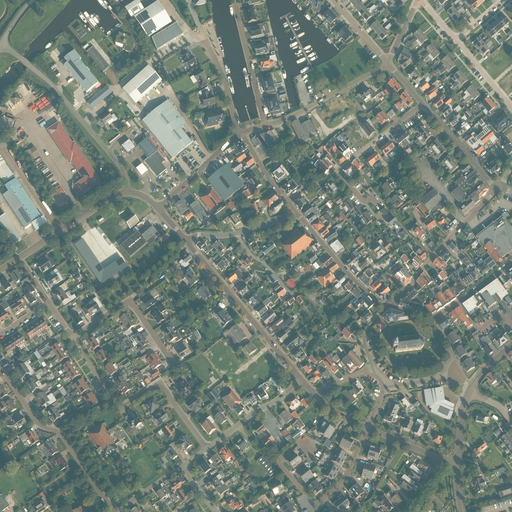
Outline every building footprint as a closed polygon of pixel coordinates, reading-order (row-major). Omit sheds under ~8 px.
[(323,4),(319,0),(318,0),(311,6),(318,13),(324,7),(323,8),(321,5),(323,4)] [(354,9),(360,4),(356,0),(355,0),(350,4),(354,9)] [(388,0),(392,5),(389,7),(394,12),(403,4),(399,0),(388,0)] [(171,24),(158,3),(144,12),(137,1),(124,10),(131,19),(133,18),(147,39),(171,24)] [(473,11),(478,7),(474,1),(469,6),(473,11)] [(358,13),(364,8),(360,4),(354,9),(358,13)] [(451,18),(462,8),(460,6),(454,11),(452,8),(447,13),(451,18)] [(245,13),(248,24),(256,21),(254,13),(255,13),(254,7),(247,9),(248,12),(245,13)] [(366,11),(364,8),(358,13),(362,18),(369,11),(368,10),(369,10),(368,9),(366,11)] [(462,8),(451,18),(455,22),(458,20),(460,23),(465,18),(463,15),(460,17),(458,15),(464,11),(462,8)] [(326,21),(333,15),(329,11),(327,13),(326,11),(327,10),(327,9),(320,16),(322,18),(323,17),(326,21)] [(370,13),(369,11),(362,18),(366,22),(372,18),(369,15),(371,13),(370,13)] [(333,15),(326,21),(330,25),(329,26),(331,29),(338,23),(337,24),(335,21),(337,20),(333,15)] [(503,17),(498,21),(504,28),(509,24),(503,17)] [(498,21),(494,24),(500,31),(504,28),(498,21)] [(374,32),(380,27),(376,23),(370,27),(374,32)] [(184,35),(177,24),(152,39),(157,51),(184,35)] [(252,37),(262,35),(261,31),(263,30),(262,24),(256,26),(256,29),(250,31),(252,37)] [(494,24),(489,28),(495,35),(500,31),(494,24)] [(341,39),(348,33),(344,28),(343,30),(341,28),(342,27),(335,33),(337,35),(338,35),(341,39)] [(382,30),(380,27),(374,32),(378,36),(385,30),(384,29),(385,29),(384,28),(382,30)] [(489,28),(485,32),(491,39),(495,35),(489,28)] [(386,31),(385,30),(378,36),(382,41),(388,36),(385,34),(387,32),(386,31)] [(412,45),(423,36),(419,31),(413,36),(415,38),(410,43),(409,42),(407,44),(410,47),(412,45)] [(346,46),(353,40),(352,41),(350,39),(352,37),(348,33),(341,39),(345,43),(344,43),(346,46)] [(117,38),(115,44),(123,47),(122,50),(125,51),(125,52),(131,53),(134,43),(132,43),(133,39),(127,38),(126,38),(126,37),(119,34),(118,39),(117,38)] [(79,48),(82,46),(76,36),(73,38),(79,48)] [(427,41),(423,36),(412,45),(414,47),(419,43),(421,45),(427,41)] [(479,51),(490,42),(488,40),(483,44),(481,42),(475,47),(479,51)] [(255,50),(256,56),(260,55),(260,56),(269,54),(267,46),(270,45),(269,41),(262,42),(263,47),(259,48),(259,49),(255,50)] [(492,44),(490,42),(479,51),(483,56),(489,51),(487,49),(492,44)] [(422,58),(424,60),(430,55),(435,51),(431,46),(426,51),(428,53),(422,58)] [(93,48),(86,53),(103,73),(109,68),(93,48)] [(398,59),(397,62),(398,63),(399,65),(403,70),(411,63),(409,61),(411,58),(414,62),(416,60),(412,55),(408,53),(408,51),(404,49),(401,54),(398,59)] [(81,59),(74,51),(64,60),(67,64),(64,66),(86,94),(98,84),(79,61),(81,59)] [(430,55),(424,60),(426,62),(430,59),(432,58),(434,60),(439,55),(435,51),(430,55)] [(193,58),(193,59),(191,60),(187,53),(181,57),(185,63),(184,63),(188,69),(197,64),(196,62),(197,62),(195,59),(194,59),(193,58)] [(269,57),(270,60),(269,61),(260,63),(260,64),(260,66),(261,66),(261,67),(262,67),(262,69),(267,68),(269,68),(269,67),(270,67),(270,66),(274,65),(274,63),(277,62),(276,59),(275,59),(275,56),(269,57)] [(497,73),(503,67),(494,57),(488,63),(497,73)] [(445,67),(451,63),(447,58),(441,63),(443,65),(442,66),(438,70),(440,72),(444,69),(445,67)] [(455,67),(451,63),(445,67),(449,72),(455,67)] [(148,66),(122,90),(135,105),(162,82),(148,66)] [(416,85),(423,79),(414,69),(408,75),(411,79),(413,81),(416,85)] [(198,82),(201,88),(207,85),(203,78),(205,77),(206,78),(206,77),(202,71),(193,76),(197,83),(198,82)] [(453,82),(450,84),(451,85),(452,87),(463,77),(459,73),(451,79),(453,82)] [(264,88),(274,85),(272,76),(263,78),(264,78),(265,81),(263,82),(264,88)] [(463,77),(452,87),(454,89),(459,84),(461,87),(467,82),(463,77)] [(422,85),(419,88),(423,92),(429,88),(426,84),(428,82),(430,80),(428,78),(426,80),(424,82),(421,85),(422,85)] [(392,89),(397,85),(393,80),(388,84),(392,89)] [(276,94),(274,85),(264,88),(265,93),(268,93),(269,95),(267,96),(276,94)] [(401,90),(397,85),(392,89),(396,94),(401,90)] [(112,94),(107,87),(103,91),(108,97),(112,94)] [(427,92),(425,95),(426,96),(430,101),(433,98),(434,98),(436,96),(434,93),(437,90),(434,87),(427,93),(427,92)] [(462,99),(464,101),(475,92),(472,87),(466,92),(468,94),(462,99)] [(373,99),(377,96),(372,91),(370,93),(366,88),(362,92),(359,95),(364,101),(370,96),(373,99)] [(208,92),(207,89),(199,94),(201,96),(200,96),(200,97),(202,96),(203,99),(202,100),(204,107),(215,104),(213,97),(209,98),(209,96),(208,92),(209,92),(209,91),(208,92)] [(104,100),(108,97),(103,91),(99,94),(104,100)] [(475,92),(464,101),(466,103),(472,99),(474,101),(479,96),(475,92)] [(404,103),(409,98),(404,93),(399,98),(402,100),(398,103),(401,105),(404,103)] [(14,106),(21,100),(16,94),(9,100),(14,106)] [(100,103),(104,100),(99,94),(95,97),(100,103)] [(42,95),(27,106),(29,109),(44,98),(42,95)] [(433,105),(437,109),(443,104),(441,102),(445,98),(442,95),(438,99),(439,100),(433,105)] [(268,102),(269,108),(279,105),(277,96),(268,99),(269,99),(270,101),(268,102)] [(96,107),(100,103),(95,97),(91,100),(96,107)] [(325,115),(321,119),(328,127),(340,118),(342,120),(346,118),(343,115),(356,105),(349,97),(345,100),(344,99),(337,104),(336,103),(330,108),(331,109),(324,114),(325,115)] [(413,103),(409,98),(404,103),(408,108),(413,103)] [(185,99),(179,102),(185,113),(189,110),(186,105),(187,104),(185,99)] [(92,110),(96,107),(91,100),(87,103),(92,110)] [(482,100),(477,104),(479,107),(481,105),(484,110),(491,104),(488,100),(484,102),(482,100)] [(142,122),(172,159),(192,144),(181,130),(187,125),(168,101),(142,122)] [(491,104),(484,110),(488,114),(486,115),(489,118),(494,113),(492,111),(495,108),(491,104)] [(281,114),(279,105),(269,108),(270,113),(273,113),(274,115),(272,116),(281,114)] [(450,110),(451,108),(449,105),(443,110),(444,111),(441,114),(445,118),(452,112),(450,110)] [(390,118),(396,114),(393,110),(387,114),(390,118)] [(218,123),(226,121),(224,112),(217,114),(217,112),(202,116),(204,124),(205,124),(206,128),(219,125),(218,123)] [(381,126),(388,120),(382,112),(378,116),(377,116),(378,116),(375,118),(381,126)] [(113,121),(116,119),(113,115),(111,117),(108,114),(100,120),(104,125),(112,119),(113,121)] [(451,119),(452,120),(449,123),(452,127),(458,122),(457,121),(461,118),(457,114),(451,119)] [(511,121),(510,120),(509,121),(505,115),(495,123),(493,120),(488,124),(489,125),(491,127),(491,126),(497,133),(504,127),(507,130),(511,125),(511,121)] [(368,124),(362,129),(369,138),(375,133),(370,126),(372,124),(368,120),(366,122),(368,124)] [(301,145),(317,136),(309,121),(300,126),(298,121),(290,125),(301,145)] [(481,121),(477,124),(482,130),(486,127),(481,121)] [(459,127),(460,129),(456,132),(460,136),(466,132),(464,129),(468,126),(465,122),(459,127)] [(83,176),(87,181),(81,185),(80,183),(73,188),(78,197),(100,183),(74,144),(72,145),(58,124),(48,131),(70,164),(72,163),(81,178),(83,176)] [(419,126),(413,130),(416,133),(417,132),(419,135),(416,138),(418,140),(425,133),(428,131),(424,126),(421,128),(419,126)] [(470,136),(464,141),(477,156),(483,151),(480,147),(481,146),(482,147),(483,146),(483,145),(488,140),(493,136),(486,127),(482,131),(483,132),(477,137),(474,140),(470,136)] [(274,130),(271,132),(276,140),(272,143),(271,143),(275,149),(282,144),(277,136),(274,130)] [(418,140),(415,142),(417,145),(420,142),(419,141),(422,139),(425,142),(424,142),(425,142),(432,136),(428,131),(425,133),(418,140)] [(266,135),(272,143),(276,140),(271,132),(270,132),(266,135)] [(407,146),(409,144),(405,140),(408,138),(403,132),(398,136),(407,146)] [(349,135),(347,137),(350,142),(353,140),(358,146),(364,142),(357,133),(351,138),(349,135)] [(275,149),(271,143),(265,134),(258,138),(257,136),(252,140),(251,141),(256,148),(259,146),(268,158),(269,158),(271,160),(273,159),(271,156),(274,154),(277,152),(275,149)] [(342,135),(336,139),(339,143),(345,139),(342,135)] [(404,148),(407,146),(398,136),(394,139),(398,145),(401,143),(402,145),(404,148)] [(493,136),(488,140),(492,145),(498,141),(493,136)] [(147,139),(138,147),(148,159),(144,162),(157,178),(166,170),(161,164),(165,161),(147,139)] [(129,140),(121,146),(127,154),(135,148),(129,140)] [(511,152),(511,149),(509,146),(511,144),(507,140),(502,143),(506,147),(503,149),(509,155),(510,155),(511,154),(511,153),(511,152)] [(224,161),(227,165),(230,163),(233,161),(232,159),(246,150),(244,148),(245,147),(244,146),(243,146),(240,141),(234,145),(234,146),(227,151),(230,156),(224,161)] [(431,149),(434,153),(441,147),(436,142),(428,149),(430,151),(431,149)] [(389,143),(385,147),(389,153),(389,152),(394,149),(389,143)] [(337,151),(340,153),(344,158),(350,153),(347,149),(349,148),(346,144),(344,146),(344,145),(337,151)] [(332,156),(338,151),(332,145),(326,150),(332,156)] [(40,156),(34,147),(26,153),(32,162),(40,156)] [(391,155),(391,154),(389,152),(389,153),(385,147),(380,150),(384,156),(387,154),(391,159),(393,161),(395,159),(393,157),(391,155)] [(441,147),(434,153),(437,156),(435,157),(437,159),(445,153),(441,147)] [(340,165),(346,160),(344,158),(340,153),(337,155),(337,156),(334,158),(340,165)] [(238,163),(246,158),(242,154),(235,159),(236,161),(235,162),(237,164),(238,163)] [(371,158),(375,164),(380,160),(375,154),(371,158)] [(321,162),(328,170),(332,167),(329,164),(330,163),(330,162),(332,160),(328,155),(325,157),(326,158),(325,159),(321,162)] [(0,178),(4,184),(14,178),(0,156),(0,178)] [(328,171),(328,170),(321,162),(320,161),(319,161),(318,160),(315,156),(312,160),(315,164),(314,166),(323,176),(328,171)] [(444,165),(447,168),(453,162),(449,157),(441,164),(442,166),(444,165)] [(248,168),(254,163),(252,161),(253,160),(252,159),(251,159),(250,158),(244,163),(246,166),(243,169),(245,171),(246,170),(246,169),(248,168)] [(370,167),(375,164),(371,158),(366,162),(370,167)] [(358,170),(362,167),(356,160),(352,163),(358,170)] [(453,162),(447,168),(449,171),(448,172),(450,175),(458,168),(453,162)] [(499,170),(500,169),(493,162),(488,166),(487,165),(485,166),(485,165),(483,166),(484,167),(485,169),(487,171),(491,175),(494,173),(496,172),(497,172),(498,172),(499,171),(499,170)] [(235,173),(242,168),(239,163),(232,169),(235,173)] [(356,171),(352,166),(351,164),(343,171),(347,176),(352,172),(353,174),(356,171)] [(237,177),(230,169),(227,165),(207,181),(224,202),(244,187),(238,178),(240,177),(239,176),(237,177)] [(462,178),(471,171),(470,170),(466,165),(460,171),(463,174),(460,176),(461,177),(462,178)] [(282,166),(280,168),(271,174),(276,181),(276,182),(276,183),(277,183),(278,184),(287,177),(289,175),(282,166)] [(141,167),(135,172),(141,179),(147,174),(141,167)] [(462,178),(461,177),(454,183),(456,185),(461,192),(469,185),(467,182),(475,175),(471,170),(471,171),(462,178)] [(246,183),(249,181),(255,190),(257,188),(257,189),(258,188),(261,185),(253,174),(244,180),(246,183)] [(468,197),(472,202),(475,205),(480,201),(478,199),(482,196),(482,197),(483,196),(483,197),(486,195),(485,194),(486,194),(485,193),(487,191),(487,190),(478,178),(477,178),(477,179),(470,185),(475,191),(476,190),(477,190),(468,197)] [(41,219),(19,185),(16,180),(5,188),(8,193),(3,196),(25,230),(32,225),(35,231),(46,224),(42,218),(41,219)] [(394,184),(393,185),(394,187),(395,188),(394,189),(396,192),(403,187),(398,181),(394,184)] [(286,196),(297,188),(294,185),(290,188),(287,183),(281,188),(286,196)] [(327,183),(322,188),(325,191),(327,194),(330,191),(332,194),(336,191),(338,190),(333,183),(330,186),(327,183)] [(385,192),(393,185),(391,184),(389,186),(387,183),(381,188),(385,192)] [(394,187),(393,185),(385,192),(388,196),(393,192),(391,189),(394,187)] [(456,185),(451,189),(453,192),(450,194),(460,206),(457,208),(459,210),(464,216),(474,207),(461,192),(456,185)] [(200,198),(213,216),(225,207),(212,190),(209,192),(208,192),(200,198)] [(246,201),(252,196),(248,190),(244,193),(241,196),(246,201)] [(325,195),(321,190),(317,194),(321,198),(325,195)] [(435,207),(442,201),(433,190),(419,202),(429,212),(430,211),(435,207)] [(281,200),(280,199),(274,192),(268,197),(267,197),(262,201),(266,207),(267,207),(269,209),(281,200)] [(394,204),(402,198),(401,196),(398,198),(396,195),(391,200),(394,204)] [(301,212),(308,207),(300,197),(293,203),(296,207),(297,209),(301,212)] [(343,201),(340,197),(334,202),(337,206),(343,201)] [(403,199),(402,198),(394,204),(397,208),(403,204),(401,201),(403,199)] [(344,210),(352,204),(349,200),(344,204),(345,207),(343,209),(344,210)] [(187,221),(193,217),(190,212),(188,214),(186,211),(188,210),(181,201),(174,206),(181,215),(181,216),(182,217),(183,217),(184,217),(187,221)] [(284,207),(280,202),(271,209),(270,212),(272,214),(275,214),(284,207)] [(437,207),(441,212),(447,207),(442,202),(437,207)] [(190,207),(188,208),(193,216),(195,215),(206,229),(212,224),(208,218),(210,217),(208,214),(206,216),(196,203),(190,207)] [(352,204),(344,210),(346,212),(348,210),(350,213),(352,211),(355,208),(352,204)] [(258,213),(258,210),(256,205),(252,206),(254,212),(246,214),(249,223),(257,220),(256,214),(258,213)] [(425,220),(429,215),(420,205),(415,209),(425,220)] [(352,211),(354,213),(351,215),(352,217),(361,211),(357,206),(355,208),(352,211)] [(314,213),(318,210),(316,207),(312,210),(310,207),(301,213),(306,219),(314,213)] [(388,213),(384,209),(380,213),(384,217),(388,213)] [(314,214),(314,213),(306,219),(310,224),(321,216),(319,214),(320,214),(317,211),(314,214)] [(325,213),(326,215),(323,217),(320,220),(322,222),(320,223),(319,221),(312,226),(317,233),(324,228),(322,225),(326,221),(328,223),(332,220),(329,215),(331,214),(328,211),(325,213)] [(361,211),(352,217),(354,219),(356,217),(358,219),(360,218),(360,217),(364,215),(364,214),(361,211)] [(139,222),(131,213),(122,220),(130,230),(139,222)] [(360,217),(360,218),(362,220),(359,222),(361,223),(369,217),(366,213),(364,214),(364,215),(360,217)] [(236,218),(238,216),(237,214),(234,215),(229,219),(235,227),(240,223),(236,218)] [(341,214),(338,217),(336,218),(341,224),(342,223),(346,220),(341,214)] [(507,214),(501,215),(502,217),(476,237),(498,265),(503,261),(501,259),(511,250),(511,229),(507,223),(511,218),(511,219),(507,214)] [(22,240),(5,215),(0,217),(0,225),(13,245),(22,240)] [(372,221),(369,217),(361,223),(362,225),(365,223),(367,225),(372,221)] [(390,228),(392,226),(397,223),(392,217),(386,223),(390,228)] [(444,217),(440,221),(438,223),(442,227),(444,224),(446,227),(445,228),(446,229),(444,231),(449,235),(455,228),(454,228),(459,224),(454,220),(451,223),(444,217)] [(429,231),(436,226),(431,220),(424,225),(429,231)] [(392,226),(397,232),(394,234),(395,236),(397,234),(398,235),(400,233),(398,231),(401,228),(397,223),(392,226)] [(415,225),(418,228),(413,233),(418,237),(419,236),(421,238),(422,240),(425,238),(423,236),(424,235),(419,229),(421,227),(417,223),(415,225)] [(329,225),(328,226),(318,234),(322,239),(329,234),(326,231),(330,228),(331,227),(329,225)] [(327,244),(334,239),(338,236),(335,234),(341,229),(339,226),(333,231),(323,240),(327,245),(327,244)] [(166,241),(169,238),(168,238),(168,237),(167,235),(166,235),(164,233),(161,236),(160,235),(161,234),(158,232),(157,233),(152,227),(141,237),(137,232),(120,247),(130,259),(147,244),(148,246),(155,240),(157,238),(162,244),(164,246),(168,243),(166,241)] [(291,260),(314,242),(303,228),(298,232),(296,229),(292,232),(294,235),(281,245),(284,249),(283,250),(291,260)] [(472,239),(474,238),(474,237),(466,229),(461,233),(467,239),(469,241),(471,238),(472,239)] [(400,233),(398,235),(403,241),(408,236),(403,230),(400,233)] [(255,240),(254,240),(253,236),(250,237),(249,236),(248,237),(247,238),(246,238),(248,243),(248,244),(249,245),(254,244),(254,245),(253,245),(254,249),(252,249),(253,252),(258,250),(255,243),(256,242),(256,240),(255,240)] [(373,236),(370,238),(375,244),(377,242),(380,240),(377,236),(375,238),(374,236),(373,236)] [(361,247),(364,244),(359,238),(356,241),(361,247)] [(334,239),(327,244),(329,246),(336,256),(341,252),(344,250),(338,244),(341,242),(338,239),(335,241),(334,239)] [(83,240),(74,246),(101,285),(127,267),(121,259),(103,271),(83,240)] [(387,253),(392,249),(387,243),(384,245),(380,241),(378,243),(387,253)] [(472,248),(471,249),(472,250),(477,246),(477,245),(479,244),(476,241),(474,242),(470,246),(472,248)] [(210,252),(213,249),(207,242),(204,244),(204,243),(201,245),(199,243),(196,246),(201,251),(202,250),(203,250),(207,255),(210,252)] [(222,252),(225,250),(218,242),(212,246),(216,251),(215,252),(220,258),(224,255),(222,252)] [(316,255),(322,249),(316,242),(310,247),(316,255)] [(265,256),(275,247),(272,243),(261,251),(265,256)] [(467,247),(463,243),(459,247),(463,251),(467,247)] [(378,245),(376,246),(370,251),(377,260),(385,253),(378,245)] [(475,253),(472,250),(471,249),(469,246),(463,252),(462,251),(460,252),(464,257),(471,264),(476,269),(475,270),(471,265),(471,266),(474,269),(475,271),(481,278),(481,277),(488,272),(480,261),(475,253)] [(480,261),(488,272),(496,266),(482,248),(479,250),(475,253),(480,261)] [(420,250),(418,252),(415,254),(418,257),(422,261),(426,257),(420,250)] [(450,255),(445,250),(438,257),(445,263),(449,259),(452,263),(455,261),(451,256),(450,255)] [(416,257),(413,254),(413,253),(410,256),(413,260),(412,262),(414,263),(411,266),(416,271),(418,268),(419,268),(423,264),(416,257)] [(50,258),(49,259),(47,255),(41,259),(43,263),(37,267),(39,269),(38,269),(39,270),(41,273),(48,269),(48,270),(56,265),(50,258)] [(182,261),(179,263),(184,269),(189,265),(187,263),(191,259),(187,255),(181,260),(182,261)] [(409,261),(404,256),(400,259),(406,265),(409,261)] [(333,262),(328,257),(323,262),(320,259),(315,263),(319,268),(320,268),(322,265),(326,269),(333,262)] [(248,258),(243,262),(242,260),(240,261),(242,263),(246,269),(253,264),(248,258)] [(348,270),(358,262),(354,258),(344,266),(348,270)] [(446,270),(447,268),(446,267),(437,259),(433,264),(439,270),(442,266),(446,270)] [(469,276),(468,277),(474,283),(475,283),(474,282),(477,280),(478,280),(481,278),(475,271),(474,269),(471,266),(471,265),(465,259),(461,262),(467,268),(464,271),(467,275),(468,274),(469,276)] [(143,271),(149,266),(144,260),(138,265),(143,271)] [(227,266),(229,265),(226,261),(224,262),(222,260),(216,266),(221,272),(228,267),(227,266)] [(361,265),(358,262),(349,270),(355,277),(368,265),(365,262),(361,265)] [(325,288),(332,283),(331,282),(335,279),(331,274),(339,269),(334,263),(333,264),(327,268),(325,270),(313,279),(314,280),(316,279),(321,286),(322,285),(325,288)] [(409,281),(412,278),(403,269),(399,272),(396,269),(390,275),(400,286),(403,289),(410,282),(409,281)] [(52,277),(46,281),(50,288),(60,282),(63,280),(60,276),(58,273),(56,270),(50,274),(52,277)] [(238,270),(235,272),(233,274),(227,279),(231,283),(237,278),(240,282),(244,278),(238,270)] [(358,279),(363,284),(373,276),(368,270),(358,279)] [(16,271),(11,275),(16,283),(22,279),(16,271)] [(192,286),(198,281),(190,272),(186,276),(183,272),(175,280),(178,284),(180,283),(179,282),(182,280),(182,281),(185,278),(192,286)] [(455,272),(453,274),(452,272),(449,274),(450,276),(449,277),(455,285),(450,289),(456,297),(466,289),(457,277),(458,276),(455,272)] [(427,286),(431,283),(424,273),(420,277),(427,286)] [(331,282),(332,283),(332,282),(333,284),(336,281),(338,284),(337,285),(334,287),(337,290),(339,288),(341,286),(340,286),(348,279),(344,274),(339,278),(337,277),(335,279),(331,282)] [(437,286),(438,288),(444,284),(437,274),(431,279),(437,286)] [(271,286),(277,281),(273,275),(268,278),(270,282),(269,283),(271,286)] [(252,277),(250,276),(248,278),(247,277),(242,281),(245,284),(249,280),(249,279),(252,277)] [(370,287),(375,282),(373,280),(375,278),(374,276),(373,276),(363,284),(368,288),(370,287)] [(506,291),(511,287),(503,276),(498,280),(506,291)] [(474,283),(468,277),(462,281),(467,288),(474,283)] [(13,290),(16,288),(12,282),(9,284),(5,278),(0,281),(0,283),(5,291),(11,287),(13,290)] [(375,282),(370,287),(369,288),(374,293),(378,289),(381,286),(379,283),(382,281),(379,278),(375,282)] [(416,282),(418,285),(416,291),(417,292),(426,286),(420,278),(416,282)] [(296,286),(290,279),(285,283),(291,290),(296,286)] [(346,291),(352,285),(349,281),(343,287),(346,291)] [(486,288),(478,294),(478,295),(487,308),(489,307),(490,307),(496,303),(492,297),(493,296),(495,295),(500,301),(502,300),(508,308),(511,305),(511,301),(507,296),(508,296),(497,282),(497,281),(489,287),(487,288),(486,288)] [(277,284),(272,288),(276,293),(281,289),(277,284)] [(455,299),(444,284),(438,288),(443,295),(449,304),(455,299)] [(28,294),(25,297),(31,305),(36,302),(32,294),(35,292),(32,288),(30,285),(25,289),(28,294)] [(57,293),(54,295),(58,300),(65,294),(63,292),(67,289),(64,285),(55,290),(57,293)] [(242,296),(250,290),(246,285),(244,287),(243,286),(239,289),(240,290),(238,292),(242,296)] [(356,288),(352,285),(346,291),(349,294),(356,288)] [(377,296),(381,292),(382,293),(383,293),(384,294),(385,293),(386,294),(387,293),(389,292),(384,286),(378,291),(374,294),(375,294),(375,295),(376,296),(377,296)] [(438,288),(437,286),(433,289),(433,288),(430,290),(443,308),(449,304),(440,292),(438,288)] [(204,301),(211,296),(203,287),(201,289),(199,287),(193,292),(196,296),(198,294),(204,301)] [(341,290),(342,289),(341,287),(335,292),(330,296),(332,299),(337,294),(338,294),(342,291),(341,290)] [(354,302),(362,295),(356,288),(351,294),(355,298),(352,301),(354,302)] [(282,289),(275,294),(278,299),(285,293),(282,289)] [(158,296),(154,290),(148,295),(150,298),(143,303),(147,309),(156,303),(153,299),(158,296)] [(410,310),(422,314),(424,307),(409,303),(416,297),(422,304),(425,302),(413,290),(405,297),(404,297),(397,304),(398,306),(407,309),(410,310)] [(65,294),(58,300),(61,304),(62,304),(66,301),(67,303),(76,298),(74,295),(71,297),(68,292),(65,294)] [(381,292),(377,296),(383,302),(384,302),(385,302),(389,298),(390,298),(394,293),(393,292),(392,293),(392,292),(389,295),(387,293),(386,294),(385,293),(384,294),(383,293),(382,293),(381,292)] [(429,302),(430,303),(436,311),(437,312),(443,308),(431,292),(427,295),(431,301),(429,302)] [(356,311),(363,305),(368,310),(374,305),(364,294),(357,301),(351,306),(354,309),(356,311)] [(477,295),(470,300),(477,310),(479,309),(478,307),(481,305),(486,312),(488,310),(477,295)] [(246,301),(252,309),(255,306),(257,307),(263,302),(263,301),(263,302),(258,297),(256,299),(253,296),(246,301)] [(15,305),(20,313),(24,309),(22,305),(24,304),(20,298),(18,299),(16,301),(18,303),(15,305)] [(101,306),(96,298),(88,303),(90,306),(95,313),(100,310),(98,308),(101,306)] [(289,306),(294,302),(291,298),(286,302),(289,306)] [(267,299),(264,302),(262,304),(263,306),(255,312),(260,317),(267,311),(265,308),(267,306),(271,303),(267,299)] [(477,310),(470,300),(462,306),(470,318),(478,312),(477,310)] [(436,311),(430,303),(425,306),(431,314),(436,311)] [(15,316),(20,313),(15,305),(12,307),(10,304),(8,306),(10,308),(15,316)] [(166,310),(164,308),(162,305),(156,309),(158,311),(151,316),(154,319),(157,324),(159,323),(159,324),(161,323),(161,322),(164,320),(160,314),(166,310)] [(77,306),(74,308),(72,310),(75,315),(71,317),(77,325),(82,322),(78,314),(81,312),(77,306)] [(90,317),(95,313),(90,306),(85,309),(84,308),(82,310),(86,316),(88,314),(90,317)] [(459,307),(458,308),(454,312),(467,329),(472,325),(459,307)] [(225,326),(231,320),(223,311),(221,313),(217,308),(211,314),(213,317),(214,316),(216,319),(217,317),(225,326)] [(365,323),(372,316),(367,311),(356,321),(358,324),(362,320),(365,323)] [(408,320),(409,317),(402,315),(398,314),(395,313),(394,312),(394,313),(393,312),(392,312),(390,311),(389,311),(389,312),(388,313),(387,313),(387,314),(383,318),(382,318),(388,324),(392,320),(395,323),(397,322),(408,320)] [(5,312),(0,315),(5,322),(10,319),(5,312)] [(453,312),(448,316),(453,323),(457,321),(459,324),(461,323),(453,312)] [(119,320),(123,325),(131,320),(127,314),(122,318),(120,314),(114,318),(116,322),(119,320)] [(269,325),(277,319),(274,316),(273,317),(271,314),(263,321),(266,325),(268,324),(269,325)] [(450,325),(447,321),(445,318),(441,321),(446,328),(450,325)] [(280,319),(269,327),(270,329),(271,331),(272,331),(272,332),(276,328),(279,332),(286,326),(283,323),(280,319)] [(45,334),(46,336),(47,336),(48,338),(51,336),(48,332),(47,333),(45,329),(48,328),(43,320),(38,323),(45,334)] [(131,320),(123,325),(127,331),(124,333),(126,337),(132,333),(130,329),(135,326),(131,320)] [(380,333),(386,327),(380,320),(374,326),(380,333)] [(446,328),(441,321),(437,324),(442,331),(446,328)] [(43,335),(45,334),(38,323),(34,326),(39,334),(41,332),(43,335)] [(166,338),(174,333),(172,329),(174,328),(171,323),(166,326),(168,329),(162,333),(166,338)] [(29,329),(38,342),(40,341),(38,339),(36,335),(39,334),(34,326),(29,329)] [(239,344),(246,338),(236,326),(229,332),(239,344)] [(498,329),(501,334),(494,340),(500,347),(507,341),(503,336),(506,334),(501,327),(498,329)] [(36,343),(38,342),(29,329),(25,332),(30,340),(32,338),(34,341),(36,343)] [(347,339),(352,334),(350,332),(349,333),(345,329),(341,333),(347,339)] [(286,335),(290,331),(288,330),(284,333),(277,338),(282,343),(288,338),(286,335)] [(116,332),(113,334),(116,339),(117,339),(119,341),(122,339),(120,337),(116,332)] [(449,342),(457,337),(454,332),(446,337),(449,342)] [(137,345),(145,340),(142,335),(139,337),(137,333),(129,338),(133,344),(132,344),(134,347),(137,345)] [(176,336),(174,333),(166,338),(169,343),(175,340),(177,342),(182,339),(178,334),(176,336)] [(16,338),(23,349),(25,348),(23,344),(25,343),(20,335),(16,338)] [(299,346),(304,343),(298,335),(285,346),(286,348),(289,352),(297,344),(299,346)] [(457,337),(449,342),(452,346),(455,344),(458,342),(460,341),(457,337)] [(483,337),(480,340),(486,347),(483,349),(488,356),(489,356),(491,355),(491,354),(493,353),(488,346),(491,343),(487,337),(484,339),(483,337)] [(16,338),(11,341),(16,349),(19,347),(21,350),(23,349),(16,338)] [(88,342),(90,346),(99,340),(98,338),(95,340),(93,338),(88,342)] [(407,339),(406,339),(406,340),(402,340),(401,340),(394,341),(394,345),(393,345),(392,344),(392,345),(393,349),(392,349),(393,349),(393,350),(393,349),(395,349),(395,352),(395,353),(395,352),(402,352),(403,352),(408,351),(413,350),(413,351),(413,350),(420,350),(421,350),(420,349),(423,346),(424,346),(423,346),(423,341),(422,341),(419,338),(412,339),(411,339),(407,340),(407,339)] [(99,340),(90,346),(93,350),(99,346),(98,344),(100,342),(99,340)] [(145,340),(137,345),(139,347),(137,349),(141,354),(148,349),(146,346),(148,344),(145,340)] [(11,341),(7,344),(14,355),(16,354),(14,350),(16,349),(11,341)] [(177,353),(181,359),(189,354),(185,349),(187,347),(184,343),(178,347),(180,351),(177,353)] [(250,343),(248,345),(246,343),(242,348),(243,350),(249,356),(256,350),(254,348),(254,347),(251,343),(250,343)] [(12,356),(14,355),(7,344),(2,347),(7,355),(10,353),(12,356)] [(49,353),(51,355),(61,348),(58,344),(51,349),(53,351),(49,353)] [(460,347),(458,348),(454,351),(457,355),(464,350),(461,346),(460,347)] [(61,348),(51,355),(52,357),(55,355),(57,357),(57,358),(64,353),(61,348)] [(300,362),(306,357),(303,354),(302,355),(298,350),(292,356),(296,360),(297,359),(300,362)] [(467,355),(464,350),(457,355),(459,359),(464,356),(467,355)] [(96,354),(99,359),(108,353),(107,351),(104,353),(102,351),(96,354)] [(364,364),(351,352),(347,356),(352,360),(359,368),(364,364)] [(57,358),(57,357),(54,360),(55,362),(58,360),(60,362),(67,357),(64,353),(57,358)] [(108,353),(99,359),(102,363),(108,359),(106,357),(109,355),(108,353)] [(331,353),(329,356),(332,359),(331,359),(336,364),(340,359),(336,355),(334,356),(331,353)] [(150,366),(158,360),(155,354),(146,360),(150,366)] [(245,363),(237,355),(236,356),(243,365),(245,363)] [(315,366),(315,365),(316,365),(315,364),(318,362),(313,355),(309,359),(312,363),(312,362),(314,364),(315,366)] [(339,370),(333,363),(327,357),(322,362),(323,363),(325,366),(328,370),(330,369),(334,374),(339,370)] [(357,368),(351,361),(349,359),(347,357),(341,362),(345,367),(350,373),(357,368)] [(23,365),(16,369),(19,374),(27,369),(24,364),(29,360),(27,358),(21,362),(23,365)] [(472,364),(469,359),(462,364),(464,368),(472,364)] [(162,365),(158,360),(150,366),(153,371),(162,365)] [(63,373),(66,371),(73,366),(70,361),(63,366),(64,369),(61,371),(63,373)] [(105,367),(108,372),(116,366),(115,364),(112,366),(111,363),(105,367)] [(316,367),(315,365),(315,366),(314,364),(311,366),(309,363),(303,368),(308,374),(314,369),(315,368),(316,367)] [(475,368),(472,364),(464,368),(467,372),(475,368)] [(252,370),(259,383),(262,381),(263,383),(272,378),(268,370),(265,372),(261,365),(252,370)] [(66,371),(67,374),(64,376),(66,378),(76,371),(73,366),(66,371)] [(116,366),(108,372),(111,376),(116,372),(115,370),(117,368),(116,366)] [(27,369),(19,374),(22,378),(28,374),(30,377),(35,374),(33,371),(32,372),(29,367),(27,369)] [(314,377),(311,379),(314,383),(319,379),(322,382),(324,381),(318,372),(316,370),(312,374),(314,377)] [(76,371),(66,378),(63,380),(64,382),(67,380),(70,378),(72,380),(79,375),(76,371)] [(326,381),(330,378),(326,372),(325,372),(324,371),(323,372),(322,371),(319,373),(321,375),(326,381)] [(29,388),(39,382),(36,377),(40,374),(38,372),(36,373),(33,375),(34,377),(33,378),(33,379),(26,383),(29,388)] [(117,380),(114,382),(118,387),(125,382),(127,380),(124,375),(122,373),(115,378),(117,380)] [(490,374),(485,378),(491,385),(496,381),(498,384),(502,381),(496,374),(493,377),(490,374)] [(74,385),(77,390),(85,384),(82,379),(74,385)] [(182,380),(176,384),(180,390),(180,392),(179,393),(184,399),(190,395),(193,393),(191,389),(190,389),(186,384),(185,384),(182,380)] [(356,395),(363,389),(357,381),(351,386),(355,391),(354,393),(356,395)] [(41,387),(42,390),(49,385),(50,385),(48,383),(46,384),(42,386),(39,382),(29,388),(32,393),(39,388),(40,388),(41,387)] [(125,382),(118,387),(121,391),(122,391),(124,394),(129,391),(133,388),(129,383),(127,384),(125,382)] [(140,387),(137,389),(138,391),(145,387),(142,382),(138,385),(140,387)] [(85,384),(77,390),(80,395),(89,389),(85,384)] [(49,385),(42,390),(41,391),(43,393),(36,398),(39,403),(47,397),(45,394),(49,392),(48,390),(51,388),(49,385)] [(62,387),(58,390),(63,396),(67,394),(62,387)] [(265,401),(268,398),(262,390),(259,392),(260,393),(255,397),(260,403),(265,400),(265,401)] [(351,405),(356,401),(347,390),(341,393),(351,405)] [(430,412),(449,421),(452,414),(451,414),(453,411),(452,410),(453,407),(444,402),(443,399),(441,399),(440,390),(435,391),(435,390),(432,391),(432,390),(424,391),(426,407),(429,406),(429,408),(432,410),(430,412)] [(238,415),(243,411),(238,405),(239,405),(238,405),(241,402),(231,391),(222,399),(232,411),(233,410),(238,415)] [(83,398),(86,403),(95,398),(91,393),(83,398)] [(47,397),(39,403),(42,407),(48,403),(50,406),(56,402),(54,399),(53,399),(52,397),(49,400),(47,397)] [(252,406),(257,403),(252,397),(250,399),(249,398),(247,399),(252,406)] [(291,400),(297,408),(299,406),(299,405),(301,404),(295,397),(291,400)] [(95,398),(86,403),(90,408),(98,403),(95,398)] [(157,404),(153,399),(145,405),(151,413),(158,408),(155,406),(157,404)] [(186,405),(190,410),(192,409),(195,413),(201,409),(198,406),(200,405),(196,399),(190,403),(190,402),(186,405)] [(410,410),(412,408),(410,405),(405,399),(400,403),(405,409),(408,407),(410,410)] [(292,412),(297,408),(291,400),(288,403),(291,407),(289,408),(292,412)] [(306,409),(309,406),(304,400),(300,402),(306,409)] [(12,404),(13,404),(11,401),(5,405),(4,402),(0,404),(0,408),(2,410),(6,407),(10,413),(16,409),(12,404)] [(50,418),(58,413),(57,412),(60,411),(58,408),(59,407),(58,405),(59,404),(57,402),(51,406),(53,409),(47,413),(50,418)] [(392,402),(388,411),(386,415),(385,415),(383,420),(390,423),(393,418),(392,418),(398,405),(392,402)] [(224,412),(220,407),(214,411),(218,415),(214,417),(220,425),(226,421),(221,414),(224,412)] [(160,411),(154,415),(156,418),(155,419),(159,425),(164,422),(165,422),(169,420),(165,414),(163,415),(160,411)] [(286,411),(280,416),(286,424),(292,419),(286,411)] [(59,415),(58,413),(50,418),(53,422),(59,418),(61,421),(59,423),(62,422),(68,418),(65,414),(64,415),(63,413),(59,415)] [(138,417),(135,413),(130,417),(131,419),(127,422),(131,428),(134,426),(135,427),(141,423),(137,418),(138,417)] [(409,415),(407,414),(404,420),(407,421),(406,421),(405,424),(405,425),(403,429),(409,432),(413,424),(409,422),(410,419),(408,418),(409,416),(408,416),(409,415)] [(487,422),(488,419),(485,418),(485,417),(477,415),(475,422),(483,424),(484,421),(487,422)] [(17,416),(12,419),(11,418),(4,423),(7,427),(13,427),(16,425),(19,429),(22,427),(21,426),(25,423),(26,424),(27,424),(21,416),(19,418),(17,416)] [(214,422),(210,417),(205,420),(206,422),(202,426),(209,435),(215,429),(211,424),(214,422)] [(299,420),(294,424),(292,426),(295,430),(298,428),(299,431),(304,427),(299,420)] [(423,429),(420,427),(423,422),(418,420),(417,420),(415,425),(417,426),(414,434),(420,436),(423,429)] [(253,431),(258,436),(256,437),(260,441),(259,442),(268,452),(274,447),(271,444),(274,441),(268,434),(266,436),(263,432),(265,430),(260,424),(253,431)] [(323,436),(329,427),(324,424),(318,433),(323,436)] [(102,425),(87,434),(98,450),(97,451),(97,452),(98,454),(99,454),(100,453),(101,453),(104,458),(118,449),(115,445),(110,437),(114,434),(119,442),(126,438),(118,425),(107,432),(102,425)] [(335,431),(329,427),(323,436),(329,440),(335,431)] [(501,430),(499,428),(493,433),(497,438),(502,434),(500,431),(501,430)] [(32,445),(38,441),(32,432),(27,436),(26,433),(19,438),(22,443),(28,439),(32,445)] [(287,432),(283,435),(285,438),(285,439),(287,442),(288,441),(291,444),(294,441),(287,432)] [(439,445),(442,438),(435,435),(433,440),(429,435),(426,437),(431,442),(432,443),(432,442),(439,445)] [(502,448),(505,446),(511,440),(507,435),(500,440),(503,444),(500,446),(502,448)] [(345,436),(342,441),(352,446),(354,441),(345,436)] [(180,443),(176,446),(178,449),(179,448),(181,451),(186,448),(187,449),(192,445),(190,441),(189,442),(185,437),(179,442),(180,443)] [(242,453),(249,447),(243,440),(236,446),(241,452),(236,456),(238,458),(243,454),(242,453)] [(352,446),(342,441),(339,446),(349,451),(352,446)] [(42,452),(47,459),(57,453),(51,444),(47,447),(45,443),(39,447),(43,452),(42,452)] [(479,453),(487,447),(483,443),(476,449),(472,453),(476,458),(481,454),(479,453)] [(172,460),(177,456),(173,451),(176,449),(172,444),(167,447),(169,450),(166,452),(172,460)] [(369,453),(379,456),(381,451),(370,447),(369,453)] [(225,449),(220,452),(222,455),(221,456),(225,462),(229,459),(231,462),(235,459),(231,453),(229,454),(225,449)] [(337,450),(334,456),(344,461),(347,455),(337,450)] [(377,461),(379,456),(369,453),(367,458),(377,461)] [(289,465),(298,458),(294,454),(286,461),(289,465)] [(223,464),(221,461),(216,455),(211,458),(211,459),(210,460),(215,466),(216,468),(223,464)] [(269,477),(277,471),(264,455),(256,462),(269,477)] [(424,472),(428,467),(421,462),(420,462),(417,460),(416,460),(412,455),(410,458),(414,462),(419,465),(417,467),(424,472)] [(341,467),(344,461),(334,456),(331,461),(341,467)] [(65,461),(62,457),(56,462),(54,459),(48,462),(52,467),(56,464),(61,471),(68,466),(64,461),(65,461)] [(301,463),(298,458),(289,465),(293,470),(301,463)] [(211,476),(216,472),(211,465),(208,467),(205,463),(199,467),(205,474),(210,470),(212,472),(210,473),(211,476)] [(329,464),(326,470),(336,475),(339,470),(329,464)] [(363,471),(373,474),(375,468),(365,465),(363,471)] [(420,479),(420,478),(420,477),(422,473),(412,465),(409,469),(412,472),(409,476),(417,482),(418,482),(420,479)] [(301,479),(309,472),(305,467),(297,474),(301,479)] [(336,475),(326,470),(323,476),(333,481),(336,475)] [(372,481),(373,474),(363,471),(361,478),(372,481)] [(313,477),(309,472),(301,479),(305,484),(313,477)] [(221,478),(219,475),(218,476),(214,479),(217,482),(212,486),(216,491),(224,484),(223,483),(222,481),(220,483),(218,481),(221,478)] [(411,487),(414,484),(404,475),(401,479),(404,482),(401,486),(409,492),(409,491),(410,492),(412,489),(411,489),(412,488),(411,487)] [(178,487),(185,482),(180,476),(175,480),(177,482),(171,487),(175,492),(179,488),(178,487)] [(254,489),(257,487),(250,478),(245,482),(248,486),(250,484),(254,489)] [(485,481),(482,482),(481,480),(474,482),(475,485),(478,493),(485,491),(484,488),(486,488),(485,481)] [(225,486),(227,484),(225,481),(223,483),(224,484),(216,491),(220,496),(226,491),(224,488),(226,486),(225,486)] [(308,488),(311,492),(319,485),(316,481),(308,488)] [(269,487),(272,492),(281,487),(279,482),(269,487)] [(319,485),(311,492),(315,497),(323,490),(319,485)] [(353,488),(360,497),(364,493),(357,485),(353,488)] [(511,494),(511,485),(498,490),(501,498),(511,494)] [(281,487),(272,492),(274,497),(284,492),(281,487)] [(355,500),(360,497),(353,488),(348,492),(355,500)] [(168,504),(171,502),(166,495),(165,496),(161,490),(156,494),(161,501),(165,498),(166,500),(165,500),(168,504)] [(396,505),(396,506),(401,501),(396,495),(393,498),(391,495),(393,494),(389,490),(384,494),(387,498),(388,497),(391,500),(391,501),(395,506),(396,505)] [(184,496),(180,491),(176,494),(183,502),(188,498),(186,495),(184,496)] [(50,506),(45,497),(43,493),(39,495),(43,501),(41,503),(35,507),(35,508),(34,509),(35,511),(42,511),(46,510),(45,509),(47,508),(50,506)] [(2,494),(0,495),(0,509),(2,511),(10,506),(2,494)] [(271,504),(264,494),(260,498),(267,507),(271,504)] [(179,501),(180,500),(178,497),(176,498),(174,495),(169,498),(171,500),(175,504),(179,501)] [(338,500),(345,509),(350,505),(343,496),(338,500)] [(388,511),(393,508),(388,502),(384,498),(382,500),(385,504),(383,506),(388,511)] [(239,502),(238,503),(235,499),(227,505),(230,509),(231,508),(233,511),(236,509),(238,511),(243,507),(239,502)] [(338,511),(340,511),(345,509),(338,500),(333,504),(338,511)] [(380,506),(375,501),(371,505),(376,510),(380,506)] [(290,503),(285,506),(289,511),(295,511),(296,511),(290,503)]
